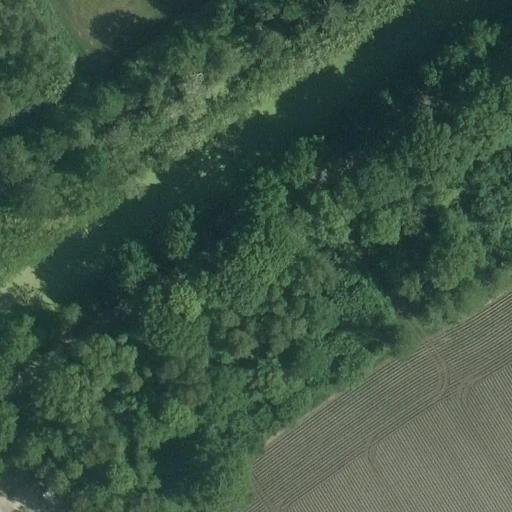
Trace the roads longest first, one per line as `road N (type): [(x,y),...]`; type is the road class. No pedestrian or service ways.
road 1 (unclassified): [(0,396),(511,52)]
road 2 (track): [(313,185),(424,342)]
